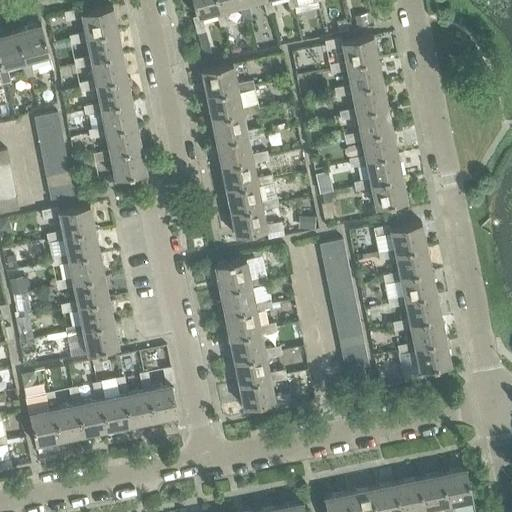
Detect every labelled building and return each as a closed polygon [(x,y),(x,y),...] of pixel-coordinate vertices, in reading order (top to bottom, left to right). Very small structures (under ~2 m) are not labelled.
[(200,12),(215,8),(217,7),(214,0),(190,0),(195,14),(191,14),(195,29),(204,27),(200,12)] [(223,6),(238,2),(241,1),(240,0),(214,0),(217,7),(215,8),(219,23),(227,21),(223,6)] [(240,0),(241,1),(238,2),(242,17),(250,14),(246,0),(240,0)] [(270,0),(261,0),(265,10),(273,8),(270,0)] [(80,15),(83,32),(84,35),(115,28),(110,4),(79,10),(78,7),(61,10),(63,19),(80,15)] [(369,11),(354,15),(357,28),(373,25),(369,11)] [(345,18),(336,21),(338,31),(347,29),(345,18)] [(40,20),(15,27),(24,58),(20,59),(24,74),(32,71),(28,56),(48,51),(40,20)] [(15,27),(0,30),(0,61),(1,64),(0,64),(0,75),(1,80),(9,78),(5,63),(20,59),(24,58),(15,27)] [(195,29),(204,60),(213,58),(204,27),(195,29)] [(85,40),(88,56),(89,59),(120,52),(115,28),(84,35),(83,32),(66,35),(68,44),(85,40)] [(339,42),(342,59),(343,63),(375,56),(370,31),(338,38),(337,34),(321,37),(323,46),(339,42)] [(90,64),(93,79),(94,83),(125,76),(120,52),(89,59),(88,56),(71,59),(73,68),(90,64)] [(344,68),(347,83),(348,86),(380,79),(375,56),(343,63),(342,59),(328,62),(330,71),(344,68)] [(198,67),(203,92),(234,85),(235,90),(251,87),(249,78),(234,81),(229,60),(198,67)] [(95,88),(98,102),(98,106),(130,99),(125,76),(94,83),(93,79),(76,83),(78,91),(95,88)] [(349,92),(352,107),(353,110),(385,103),(380,79),(348,86),(347,83),(333,86),(335,95),(349,92)] [(203,92),(208,115),(239,108),(240,114),(256,110),(254,101),(238,105),(235,90),(234,85),(203,92)] [(87,114),(90,128),(102,126),(103,128),(134,122),(130,99),(98,106),(98,102),(81,106),(83,114),(87,114)] [(354,115),(357,130),(358,132),(390,125),(385,103),(353,110),(352,107),(338,109),(340,118),(354,115)] [(208,115),(213,138),(244,132),(245,136),(261,133),(259,124),(243,127),(240,114),(239,108),(208,115)] [(32,115),(34,126),(59,121),(56,110),(32,115)] [(34,126),(37,138),(61,133),(59,121),(34,126)] [(104,135),(107,150),(108,152),(139,145),(134,122),(103,128),(102,126),(90,128),(86,129),(88,138),(104,135)] [(343,133),(348,157),(362,154),(363,156),(395,149),(390,125),(358,132),(357,130),(343,133)] [(213,138),(218,163),(249,156),(250,160),(266,157),(264,148),(248,152),(245,136),(244,132),(213,138)] [(37,138),(39,150),(63,145),(61,133),(37,138)] [(66,156),(63,145),(39,150),(41,161),(66,156)] [(144,170),(139,145),(108,152),(107,150),(92,153),(94,161),(109,158),(113,176),(144,170)] [(0,149),(0,161),(8,160),(6,148),(0,149)] [(364,163),(367,177),(367,179),(400,173),(395,149),(363,156),(362,154),(348,157),(350,166),(364,163)] [(68,168),(66,156),(41,161),(44,173),(68,168)] [(218,163),(223,185),(254,179),(255,185),(271,181),(269,172),(253,176),(250,160),(249,156),(218,163)] [(0,161),(0,174),(11,172),(8,160),(0,161)] [(44,173),(46,185),(70,180),(68,168),(44,173)] [(0,174),(0,186),(13,184),(11,172),(0,174)] [(404,196),(400,173),(367,179),(367,177),(353,180),(355,189),(369,186),(372,203),(404,196)] [(223,185),(228,209),(259,202),(260,208),(276,204),(274,196),(258,199),(255,185),(254,179),(223,185)] [(73,194),(70,180),(46,185),(49,199),(73,194)] [(0,186),(0,198),(15,196),(13,184),(0,186)] [(329,191),(321,192),(323,202),(329,201),(331,200),(329,191)] [(0,211),(18,208),(15,196),(0,198),(0,211)] [(323,202),(321,203),(324,218),(333,216),(329,201),(323,202)] [(58,214),(61,228),(62,233),(93,227),(88,202),(57,209),(56,205),(40,209),(42,217),(58,214)] [(263,220),(260,208),(259,202),(228,209),(233,232),(263,226),(264,229),(280,226),(278,217),(263,220)] [(299,214),(298,227),(314,228),(315,216),(299,214)] [(7,216),(0,217),(0,229),(10,228),(7,216)] [(372,224),(376,248),(392,244),(393,249),(424,243),(419,218),(388,224),(387,221),(372,224)] [(45,231),(50,256),(66,252),(67,257),(98,250),(93,227),(62,233),(61,228),(45,231)] [(341,235),(318,240),(320,251),(343,246),(341,235)] [(393,253),(397,269),(397,273),(429,266),(424,243),(393,249),(392,244),(376,248),(377,250),(378,254),(378,256),(393,253)] [(343,247),(320,251),(322,263),(345,257),(343,247)] [(68,261),(71,276),(72,280),(103,273),(98,250),(67,257),(66,252),(50,256),(52,264),(68,261)] [(212,262),(217,287),(249,280),(250,285),(266,281),(260,252),(212,262)] [(14,254),(6,256),(8,267),(17,265),(14,254)] [(322,263),(324,276),(347,270),(346,257),(322,263)] [(382,273),(386,295),(401,292),(402,296),(434,289),(429,266),(397,273),(397,269),(382,273)] [(324,276),(326,288),(350,283),(347,270),(324,276)] [(72,284),(76,299),(77,303),(108,297),(103,273),(72,280),(71,276),(55,279),(57,287),(72,284)] [(22,275),(9,278),(12,292),(25,289),(22,277),(22,275)] [(217,287),(222,310),(254,304),(255,308),(271,305),(266,281),(250,285),(249,280),(217,287)] [(326,288),(329,299),(352,294),(350,283),(326,288)] [(25,289),(12,292),(17,316),(28,314),(31,313),(26,289),(25,289)] [(403,300),(406,315),(407,320),(439,313),(434,289),(402,296),(401,292),(386,295),(388,304),(403,300)] [(329,299),(331,310),(355,305),(352,294),(329,299)] [(77,307),(81,323),(81,327),(113,320),(108,297),(77,303),(76,299),(60,302),(61,311),(77,307)] [(222,310),(227,334),(259,327),(260,331),(276,328),(274,320),(258,323),(255,308),(254,304),(222,310)] [(331,310),(333,322),(357,317),(355,305),(331,310)] [(408,323),(411,338),(412,342),(444,336),(439,313),(407,320),(406,315),(391,318),(393,326),(408,323)] [(17,316),(15,316),(19,339),(32,336),(28,314),(17,316)] [(333,322),(336,333),(360,329),(357,317),(333,322)] [(118,345),(113,320),(81,327),(81,323),(65,326),(66,334),(82,331),(86,351),(118,345)] [(10,325),(4,326),(7,338),(13,337),(10,325)] [(227,334),(232,358),(264,351),(265,355),(281,352),(279,344),(263,347),(260,331),(259,327),(227,334)] [(362,340),(360,329),(336,333),(338,345),(362,340)] [(412,342),(411,338),(396,341),(402,369),(417,366),(431,363),(448,359),(444,336),(412,342)] [(364,352),(362,340),(338,345),(341,356),(341,357),(364,352)] [(232,358),(237,381),(269,374),(270,379),(285,376),(284,367),(268,370),(265,355),(264,351),(232,358)] [(364,352),(341,357),(343,370),(367,366),(364,352)] [(417,366),(402,369),(404,380),(434,374),(431,363),(417,366)] [(139,372),(142,386),(143,386),(150,417),(175,412),(168,381),(172,380),(169,364),(160,366),(163,382),(151,384),(148,370),(139,372)] [(368,366),(343,370),(346,383),(370,379),(368,366)] [(33,369),(19,372),(22,386),(31,384),(35,377),(33,369)] [(273,392),(270,379),(269,374),(237,381),(241,403),(273,396),(274,400),(290,397),(288,389),(273,392)] [(115,377),(118,391),(120,391),(127,422),(150,417),(143,386),(142,386),(127,389),(124,376),(115,377)] [(101,381),(94,382),(103,427),(127,422),(120,391),(118,391),(103,394),(101,381)] [(94,382),(70,387),(80,432),(103,427),(94,382)] [(56,404),(50,405),(57,437),(80,432),(70,387),(53,391),(56,404)] [(33,442),(57,437),(50,405),(48,406),(45,392),(24,397),(33,442)] [(0,467),(11,465),(9,456),(6,457),(3,443),(0,443),(0,467)] [(464,464),(440,469),(447,500),(442,501),(444,511),(453,511),(451,499),(471,495),(464,464)] [(440,469),(417,474),(424,505),(419,506),(420,511),(429,511),(428,504),(442,501),(447,500),(440,469)] [(417,474),(393,479),(400,510),(396,511),(395,511),(404,511),(404,509),(419,506),(424,505),(417,474)] [(393,479),(369,484),(375,511),(395,511),(396,511),(400,510),(393,479)] [(375,511),(369,484),(346,489),(351,511),(375,511)] [(351,511),(346,489),(322,494),(325,511),(351,511)] [(304,511),(301,498),(277,504),(278,511),(304,511)]
